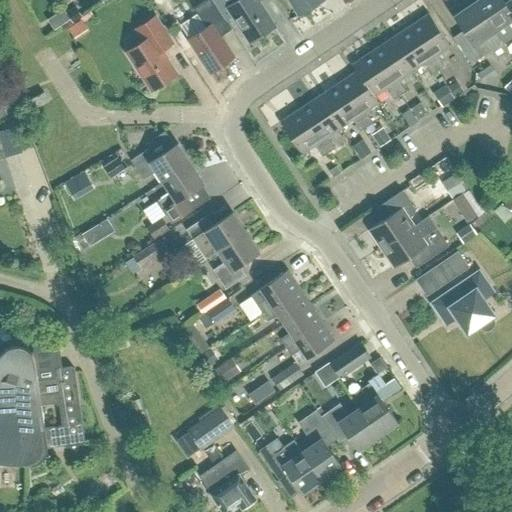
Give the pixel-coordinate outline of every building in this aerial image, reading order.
[(206,27),(187,39),(209,73),(234,56),(215,27),(225,20),(211,0),(204,0),(193,8),(206,27)] [(236,0),(226,7),(249,43),(275,26),(258,0),(236,0)] [(288,0),(298,15),(322,0),(288,0)] [(511,14),(502,0),(476,0),(474,2),(502,42),(511,35),(511,14)] [(502,0),(511,14),(511,0),(508,0),(505,3),(502,0)] [(474,2),(454,15),(468,36),(457,43),(471,63),(502,42),(474,2)] [(83,16),(75,5),(66,11),(73,22),(83,16)] [(86,19),(92,31),(109,22),(103,11),(86,19)] [(428,13),(409,26),(438,70),(444,65),(437,54),(450,45),(428,13)] [(144,40),(127,52),(151,90),(176,73),(160,50),(172,43),(155,17),(137,29),(144,40)] [(409,26),(390,39),(411,71),(424,62),(432,74),(438,70),(409,26)] [(390,39),(371,51),(400,95),(406,91),(399,79),(411,71),(390,39)] [(371,51),(352,64),(378,103),(378,102),(374,96),(386,88),(393,99),(400,95),(371,51)] [(511,57),(493,63),(498,81),(511,77),(511,57)] [(356,71),(337,83),(366,127),(373,122),(365,111),(378,103),(352,64),(356,71)] [(511,82),(486,79),(485,90),(511,93),(511,82)] [(455,97),(463,91),(456,81),(448,86),(455,97)] [(337,83),(318,96),(340,128),(352,119),(360,131),(366,127),(337,83)] [(445,84),(432,93),(442,107),(454,98),(445,84)] [(48,101),(43,92),(30,98),(35,107),(48,101)] [(318,96),(300,108),(328,152),(335,148),(327,136),(340,128),(318,96)] [(437,112),(450,133),(466,123),(454,102),(437,112)] [(322,156),(328,152),(300,108),(280,121),(301,153),(314,145),(322,156)] [(416,121),(410,111),(398,118),(405,128),(416,121)] [(390,139),(382,127),(371,134),(379,146),(390,139)] [(371,152),(362,139),(351,146),(360,159),(371,152)] [(155,171),(162,181),(190,163),(177,143),(157,156),(151,146),(130,160),(143,179),(155,171)] [(117,158),(104,167),(111,177),(124,168),(117,158)] [(203,183),(190,163),(162,181),(169,192),(157,200),(170,219),(190,206),(183,196),(203,183)] [(469,189),(483,180),(474,164),(460,173),(469,189)] [(462,191),(456,181),(445,189),(451,198),(462,191)] [(468,193),(482,218),(498,210),(484,184),(468,193)] [(368,229),(380,247),(414,225),(407,215),(415,210),(402,190),(375,207),(383,219),(368,229)] [(461,193),(454,198),(464,213),(462,214),(467,221),(476,215),(461,193)] [(511,210),(511,194),(508,193),(502,206),(511,210)] [(205,258),(217,251),(245,232),(232,212),(212,225),(206,216),(186,229),(198,248),(205,258)] [(414,225),(380,247),(393,266),(408,256),(415,267),(442,249),(430,231),(436,227),(428,215),(414,225)] [(170,228),(165,220),(162,216),(146,226),(154,239),(160,235),(170,228)] [(463,243),(476,234),(469,224),(456,232),(463,243)] [(259,252),(245,232),(217,251),(224,261),(213,269),(225,288),(245,275),(239,265),(259,252)] [(138,252),(145,263),(164,251),(157,240),(138,252)] [(457,252),(437,266),(417,279),(427,293),(466,266),(457,252)] [(256,304),(262,312),(299,287),(287,269),(260,288),(250,295),(256,304)] [(479,270),(431,303),(446,324),(456,317),(467,333),(479,325),(481,328),(485,329),(488,329),(492,327),(493,323),(493,320),(491,316),(494,314),(484,299),(494,292),(479,270)] [(277,314),(283,323),(311,304),(299,287),(262,312),(267,320),(277,314)] [(216,305),(227,298),(221,288),(196,304),(202,314),(208,311),(216,305)] [(236,310),(228,297),(227,298),(216,305),(208,311),(215,323),(236,310)] [(279,338),(285,347),(322,322),(311,304),(283,323),(289,332),(279,338)] [(334,340),(322,322),(285,347),(290,355),(300,348),(307,358),(334,340)] [(339,377),(370,356),(360,342),(330,363),(339,377)] [(23,344),(19,343),(14,343),(9,344),(8,345),(26,439),(25,465),(32,465),(36,464),(39,462),(43,458),(46,454),(46,452),(46,448),(46,439),(63,437),(64,444),(66,445),(82,444),(83,443),(83,442),(84,440),(75,369),(75,367),(73,366),(70,365),(58,367),(56,368),(55,368),(54,371),(55,376),(37,379),(34,359),(32,353),(31,350),(29,348),(25,345),(23,344)] [(0,462),(2,463),(23,465),(25,465),(26,439),(8,345),(6,346),(3,349),(0,352),(0,462)] [(211,349),(201,356),(207,365),(217,358),(211,349)] [(211,371),(219,383),(240,369),(232,357),(211,371)] [(303,374),(295,361),(271,377),(279,390),(303,374)] [(267,381),(248,394),(254,404),(274,390),(267,381)] [(368,401),(358,408),(377,435),(397,422),(370,382),(360,389),(368,401)] [(339,403),(320,416),(323,419),(334,436),(334,435),(343,429),(357,449),(377,435),(358,408),(347,415),(339,403)] [(189,427),(187,429),(189,431),(175,441),(181,450),(188,459),(201,450),(235,426),(229,417),(221,405),(189,427)] [(313,444),(302,451),(321,479),(341,465),(327,445),(337,439),(334,435),(334,436),(323,419),(320,416),(316,409),(298,421),(304,432),(313,444)] [(301,492),(321,479),(302,451),(291,458),(283,446),(264,459),(278,479),(287,472),(301,492)] [(249,469),(235,450),(200,474),(212,491),(210,493),(222,511),(228,511),(239,504),(241,508),(255,498),(240,476),(249,469)]
